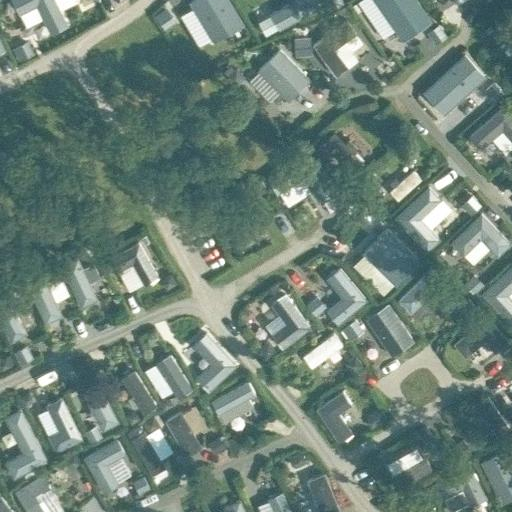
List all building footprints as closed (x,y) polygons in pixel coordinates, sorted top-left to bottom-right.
[(417,0),(374,0),(400,37),(429,16),(417,0)] [(313,44),(336,74),(348,65),(334,47),(355,31),(346,19),(313,44)] [(258,69),(288,99),(310,77),(280,47),(258,69)] [(469,134),(481,148),(502,129),(511,140),(511,113),(504,104),(469,134)] [(324,142),(350,168),(361,157),(354,150),(358,146),(349,138),(346,141),(335,131),(324,142)] [(214,209),(234,242),(250,233),(230,200),(214,209)] [(511,242),(483,212),(453,241),(464,253),(482,236),(498,254),(511,242)] [(133,262),(145,283),(159,275),(139,240),(111,256),(119,270),(133,262)] [(83,304),(97,297),(78,258),(64,265),(83,304)] [(447,311),(460,299),(432,269),(402,298),(413,311),(431,293),(447,311)] [(44,273),(28,281),(47,321),(63,313),(44,273)] [(0,292),(0,319),(11,340),(27,331),(14,306),(24,300),(15,285),(0,292)] [(272,332),(282,347),(310,326),(286,292),(272,303),(286,322),(272,332)] [(366,317),(392,355),(414,339),(388,302),(366,317)] [(487,338),(497,350),(510,339),(490,315),(456,342),(467,355),(487,338)] [(194,357),(216,384),(235,369),(213,342),(194,357)] [(156,362),(178,396),(193,386),(171,352),(156,362)] [(121,376),(144,411),(157,403),(134,368),(121,376)] [(221,412),(225,420),(254,405),(249,396),(255,393),(248,379),(211,399),(219,413),(221,412)] [(119,422),(98,382),(82,390),(104,430),(119,422)] [(317,407),(340,441),(353,432),(339,412),(352,403),(343,389),(317,407)] [(48,433),(56,450),(83,437),(63,395),(46,403),(58,429),(48,433)] [(499,438),(511,428),(489,396),(476,405),(499,438)] [(21,409),(6,418),(24,453),(6,463),(14,478),(48,461),(21,409)] [(165,418),(187,454),(202,445),(181,409),(165,418)] [(131,438),(153,473),(166,465),(145,430),(131,438)] [(104,489),(117,482),(106,461),(124,451),(117,438),(86,456),(104,489)] [(511,496),(511,463),(504,447),(483,457),(504,501),(511,496)] [(391,474),(398,487),(432,469),(425,456),(391,474)] [(485,497),(469,465),(437,480),(444,495),(462,486),(471,504),(485,497)] [(307,478),(320,511),(335,511),(341,510),(325,470),(307,478)] [(15,489),(29,511),(46,511),(36,495),(50,486),(42,473),(15,489)] [(268,496),(275,511),(292,511),(283,490),(268,496)] [(0,511),(14,511),(0,492),(0,511)] [(248,511),(242,498),(225,506),(228,511),(248,511)]
